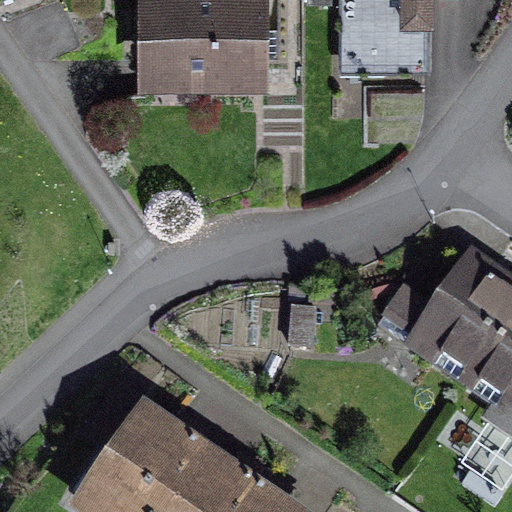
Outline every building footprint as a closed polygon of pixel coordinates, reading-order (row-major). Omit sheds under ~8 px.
[(267,0),(139,0),(138,87),(266,89),(267,0)] [(339,0),(339,72),(429,73),(429,24),(434,24),(434,0),(339,0)] [(511,276),(471,249),(438,297),(410,279),(383,319),(410,337),(403,347),(490,406),(480,422),(511,443),(511,276)] [(318,309),(291,307),(289,350),(316,351),(318,309)] [(306,511),(143,401),(68,510),(70,511),(306,511)]
